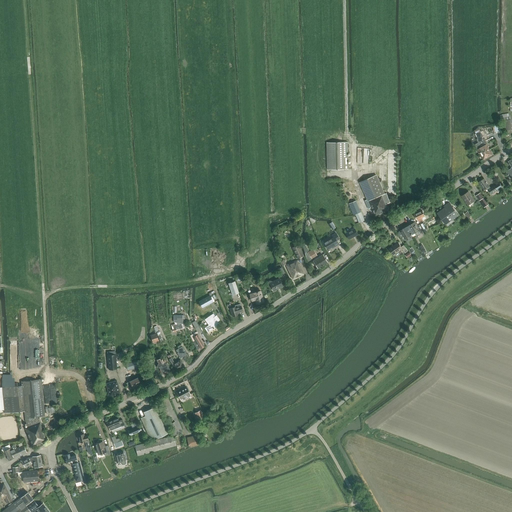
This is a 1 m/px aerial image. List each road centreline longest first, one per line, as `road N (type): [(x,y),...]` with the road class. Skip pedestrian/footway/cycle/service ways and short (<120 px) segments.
road 1 (tertiary): [(52,448),(70,427),(189,371),(217,341),(378,229),(511,149)]
road 2 (unclassified): [(117,511),(312,429),(401,348),(432,291),(511,230)]
road 3 (track): [(24,0),(44,298),(59,289),(190,281)]
road 4 (track): [(344,0),(347,133),(373,233)]
road 5 (track): [(94,416),(85,382),(48,370),(44,298)]
road 6 (track): [(190,281),(236,268),(266,216),(277,214)]
